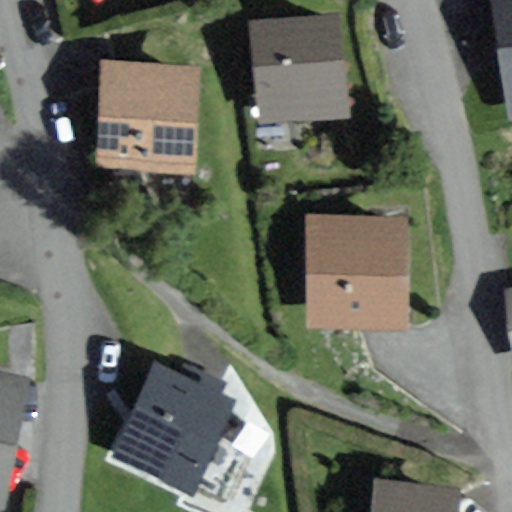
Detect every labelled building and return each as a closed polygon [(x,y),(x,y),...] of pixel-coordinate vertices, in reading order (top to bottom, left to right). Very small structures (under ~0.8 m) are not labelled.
[(511,0),(489,0),(495,101),(511,100),(511,0)] [(352,108),(341,4),(251,14),(262,118),(352,108)] [(200,57),(105,53),(100,160),(195,165),(200,57)] [(410,323),(409,208),(307,209),(308,324),(410,323)] [(239,399),(155,359),(108,457),(193,497),(239,399)] [(31,373),(0,367),(0,501),(7,503),(31,373)] [(461,511),(464,481),(378,472),(373,511),(461,511)]
